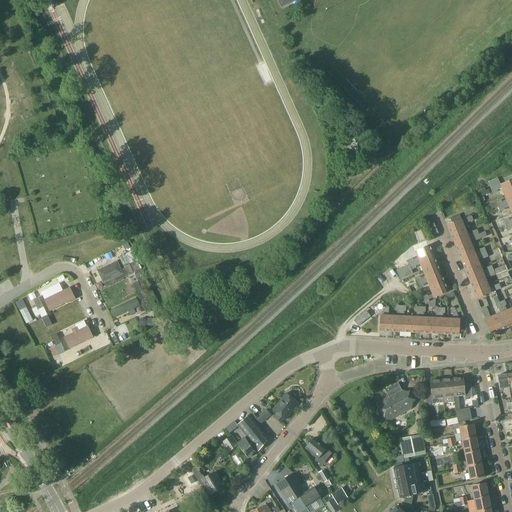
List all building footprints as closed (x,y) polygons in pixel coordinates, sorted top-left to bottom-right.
[(506,174),(494,183),(499,196),(511,190),(511,180),(509,182),(506,174)] [(511,190),(499,196),(502,203),(511,199),(511,190)] [(511,199),(502,203),(505,211),(511,208),(511,199)] [(452,225),(447,227),(451,235),(469,228),(462,210),(450,220),(452,225)] [(469,228),(451,235),(454,244),(473,237),(469,228)] [(473,237),(454,244),(455,246),(458,253),(477,246),(473,237)] [(422,243),(410,253),(415,265),(434,258),(430,249),(425,252),(422,243)] [(477,246),(458,253),(462,262),(480,255),(477,246)] [(119,257),(128,276),(142,270),(133,251),(119,257)] [(97,269),(114,262),(110,252),(91,261),(95,271),(98,270),(97,269)] [(480,255),(462,262),(465,271),(484,263),(480,255)] [(434,258),(415,265),(418,273),(437,265),(434,258)] [(123,275),(117,262),(96,272),(103,285),(123,275)] [(484,263),(465,271),(469,280),(487,272),(484,263)] [(437,265),(418,273),(421,281),(440,273),(437,265)] [(487,272),(469,280),(470,282),(472,289),(491,281),(487,272)] [(440,273),(421,281),(425,289),(443,281),(440,273)] [(443,281),(425,289),(428,297),(447,289),(443,281)] [(491,281),(472,289),(473,290),(476,297),(481,295),(484,302),(497,296),(491,281)] [(138,282),(132,285),(146,312),(152,309),(153,311),(157,309),(153,301),(156,300),(150,288),(143,292),(138,282)] [(43,302),(49,314),(76,301),(70,289),(43,302)] [(40,315),(42,320),(46,328),(52,325),(48,316),(43,307),(39,298),(33,300),(36,307),(32,309),(36,317),(40,315)] [(110,312),(114,320),(140,308),(136,299),(110,312)] [(511,309),(510,305),(501,308),(509,327),(511,325),(511,309)] [(396,306),(395,312),(396,312),(396,316),(390,316),(389,332),(399,332),(401,306),(396,306)] [(406,306),(403,306),(401,306),(399,332),(409,333),(410,317),(403,317),(403,312),(406,312),(406,306)] [(385,311),(380,315),(379,331),(389,332),(390,316),(388,316),(388,307),(387,307),(385,309),(385,311)] [(415,307),(415,313),(416,313),(416,317),(410,317),(409,333),(419,333),(420,307),(415,307)] [(425,307),(423,307),(420,307),(419,333),(429,334),(429,318),(422,318),(423,313),(425,313),(425,307)] [(26,308),(19,312),(26,324),(33,320),(26,308)] [(435,313),(435,318),(429,318),(429,334),(438,334),(440,308),(436,308),(435,308),(435,313)] [(444,313),(445,308),(440,308),(438,334),(448,335),(449,319),(442,319),(442,313),(444,313)] [(501,308),(493,312),(500,330),(509,327),(501,308)] [(366,311),(354,321),(358,327),(370,317),(366,311)] [(458,335),(459,320),(455,311),(452,311),(452,319),(449,319),(448,335),(458,335)] [(493,312),(483,316),(491,334),(500,330),(493,312)] [(63,339),(68,350),(93,339),(87,328),(63,339)] [(56,333),(50,336),(59,355),(65,352),(56,333)] [(510,398),(510,395),(509,390),(507,374),(497,376),(499,391),(502,391),(502,389),(504,388),(506,399),(510,398)] [(454,402),(455,410),(455,411),(460,410),(458,396),(465,395),(463,385),(462,377),(451,379),(454,402)] [(454,402),(451,379),(441,380),(442,398),(443,398),(444,403),(454,402)] [(470,379),(463,380),(464,393),(472,393),(470,379)] [(432,403),(431,399),(442,398),(441,380),(429,381),(430,389),(424,390),(426,404),(432,403)] [(393,418),(394,419),(398,416),(411,409),(397,384),(384,391),(388,397),(376,404),(386,422),(393,418)] [(297,404),(285,394),(272,410),(276,413),(272,417),(277,422),(281,417),(284,420),(297,404)] [(269,409),(258,416),(263,423),(274,416),(269,409)] [(455,411),(456,416),(456,418),(457,422),(458,422),(471,420),(469,414),(468,409),(460,410),(455,411)] [(245,435),(258,451),(268,440),(256,426),(249,416),(238,425),(245,435)] [(459,427),(462,441),(475,438),(472,425),(459,427)] [(395,464),(409,461),(408,458),(426,455),(423,435),(399,440),(401,455),(393,457),(395,464)] [(237,446),(231,436),(222,442),(229,453),(237,446)] [(236,444),(247,459),(255,452),(244,438),(236,444)] [(475,438),(462,441),(464,454),(478,451),(475,438)] [(322,466),(331,454),(325,449),(313,439),(305,449),(317,459),(315,461),(322,466)] [(478,451),(464,454),(467,467),(480,464),(478,451)] [(470,480),(483,478),(480,464),(467,467),(470,480)] [(411,465),(394,469),(396,479),(413,475),(411,465)] [(222,487),(214,473),(204,479),(196,466),(190,471),(202,490),(206,488),(210,495),(222,487)] [(318,474),(324,483),(330,479),(324,470),(318,474)] [(308,511),(314,511),(325,506),(313,488),(305,493),(301,486),(302,485),(301,483),(299,484),(293,474),(276,485),(288,504),(290,507),(297,503),(294,500),(299,497),(302,501),(297,504),(301,511),(306,508),(308,511)] [(413,476),(395,480),(397,490),(415,486),(415,485),(413,476)] [(484,483),(471,486),(474,499),(487,497),(484,483)] [(415,486),(397,490),(399,500),(422,495),(420,485),(415,485),(415,486)] [(331,495),(337,505),(347,498),(341,489),(331,495)] [(474,499),(476,511),(478,511),(489,510),(487,497),(474,499)]
